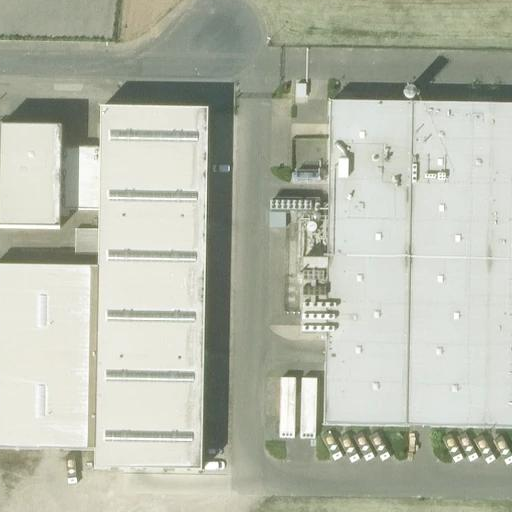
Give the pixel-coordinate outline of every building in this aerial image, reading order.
[(305,87),(295,87),(295,99),(305,99),(305,87)] [(405,92),(403,97),(405,101),(409,102),(414,100),(415,96),(413,92),(409,91),(405,92)] [(511,107),(330,104),(327,262),(325,337),(324,427),(511,430),(511,107)] [(100,110),(100,149),(98,212),(98,231),(98,257),(97,269),(94,451),(94,471),(201,473),(207,112),(100,110)] [(0,229),(59,231),(60,211),(61,149),(61,129),(0,127),(0,229)] [(60,211),(98,212),(100,149),(61,149),(60,211)] [(312,208),(270,207),(269,218),(311,219),(312,208)] [(285,220),(270,220),(270,232),(284,232),(285,220)] [(75,256),(98,257),(98,231),(75,231),(75,256)] [(316,234),(311,233),(307,236),(308,241),(313,243),(317,239),(316,234)] [(301,336),(325,337),(327,262),(302,261),(301,336)] [(97,269),(0,267),(0,449),(94,451),(97,269)] [(317,438),(318,379),(280,379),(279,437),(317,438)]
